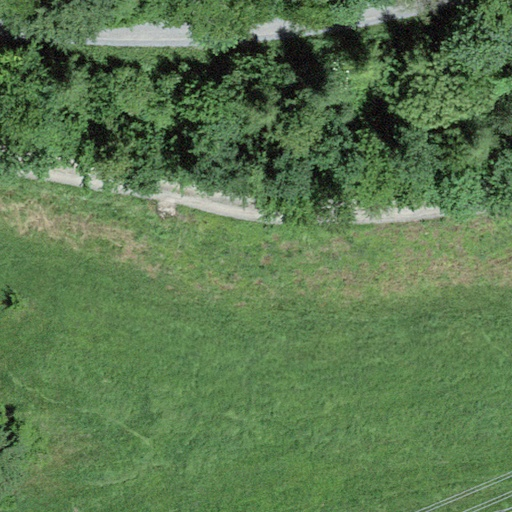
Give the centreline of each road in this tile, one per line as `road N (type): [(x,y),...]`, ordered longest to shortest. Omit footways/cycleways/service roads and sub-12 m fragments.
road 1 (track): [(0,170),(238,217),(413,217),(511,204)]
road 2 (track): [(0,34),(241,64),(442,0)]
